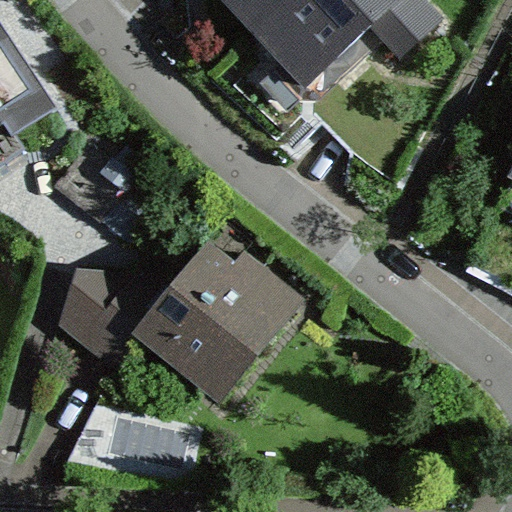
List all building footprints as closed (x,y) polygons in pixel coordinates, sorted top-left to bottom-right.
[(226,0),(257,32),(291,0),(226,0)] [(398,0),(291,0),(257,32),(286,62),(268,79),(290,103),(339,58),(351,71),(386,38),(373,24),(398,0)] [(420,0),(398,0),(373,24),(386,38),(402,55),(440,20),(420,0)] [(0,167),(26,150),(16,136),(54,110),(0,30),(0,167)] [(365,79),(322,120),(354,153),(397,112),(365,79)] [(91,140),(55,187),(101,223),(103,220),(138,177),(91,140)] [(164,198),(138,177),(103,220),(129,241),(164,198)] [(511,184),(472,263),(511,283),(511,184)] [(222,394),(285,317),(246,286),(259,270),(240,254),(226,271),(204,252),(154,315),(151,318),(191,349),(182,360),(222,394)] [(91,339),(128,294),(78,270),(63,316),(91,339)] [(117,360),(151,318),(154,315),(128,294),(91,339),(117,360)]
